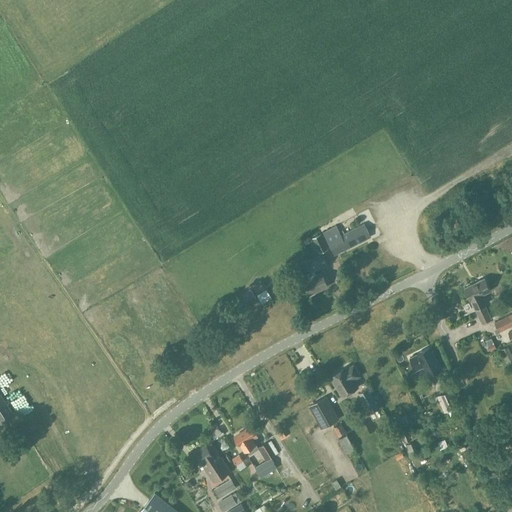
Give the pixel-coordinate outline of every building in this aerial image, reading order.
[(405,181),(401,183),(409,200),(413,198),(405,181)] [(367,210),(360,214),(373,240),(381,236),(367,210)] [(323,233),(334,255),(371,237),(364,224),(341,235),(336,226),(323,233)] [(320,234),(313,238),(320,253),(328,249),(320,234)] [(302,263),(309,279),(303,282),(309,295),(328,286),(322,273),(317,275),(315,271),(328,265),(323,254),(302,263)] [(485,305),(484,305),(480,296),(489,291),(483,279),(465,288),(475,309),(482,324),(491,319),(485,305)] [(262,303),(271,299),(265,287),(256,292),(262,303)] [(499,332),(511,325),(511,313),(494,322),(499,332)] [(495,343),(488,346),(491,351),(497,348),(495,343)] [(414,356),(410,358),(413,364),(416,370),(420,368),(423,366),(426,371),(428,376),(435,373),(441,369),(436,358),(430,347),(423,350),(417,354),(414,356)] [(346,367),(331,377),(343,397),(358,387),(354,380),(360,376),(354,365),(347,369),(346,367)] [(437,396),(444,413),(461,406),(454,389),(437,396)] [(372,409),(362,392),(353,398),(364,415),(372,409)] [(0,424),(14,415),(0,394),(0,424)] [(338,419),(327,397),(310,406),(321,428),(338,419)] [(395,420),(399,428),(409,424),(405,415),(395,420)] [(336,424),(330,429),(337,437),(343,431),(336,424)] [(258,447),(256,444),(257,444),(253,439),(258,436),(251,426),(235,437),(245,452),(247,450),(250,454),(259,448),(266,461),(276,455),(276,454),(278,453),(271,440),(268,442),(258,447)] [(401,430),(406,443),(410,442),(405,429),(401,430)] [(278,433),(282,439),(286,437),(282,430),(278,433)] [(228,447),(232,445),(227,435),(215,440),(224,459),(232,455),(228,447)] [(407,445),(410,454),(418,451),(414,442),(407,445)] [(212,444),(197,453),(215,482),(230,473),(212,444)] [(355,449),(353,445),(344,450),(346,454),(355,449)] [(398,460),(404,457),(401,452),(395,455),(398,460)] [(239,454),(232,459),(237,465),(243,461),(239,454)] [(262,478),(277,468),(271,458),(255,468),(262,478)] [(231,478),(214,489),(220,498),(237,488),(231,478)] [(180,511),(155,492),(138,511),(180,511)] [(231,494),(218,503),(223,511),(224,511),(238,504),(237,503),(241,501),(236,492),(232,494),(231,494)] [(306,504),(315,499),(312,493),(303,498),(306,504)] [(247,511),(242,503),(227,511),(247,511)]
